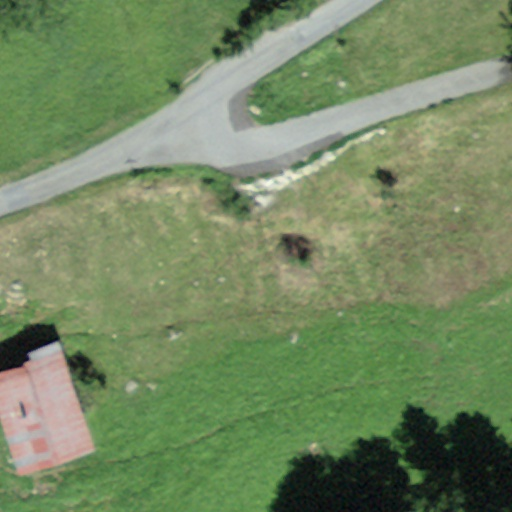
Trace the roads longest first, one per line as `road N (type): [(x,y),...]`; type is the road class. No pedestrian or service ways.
road 1 (track): [(511,68),(331,131),(261,146),(193,138),(186,145)]
road 2 (track): [(186,145),(235,76),(356,0)]
road 3 (track): [(0,215),(186,145)]
